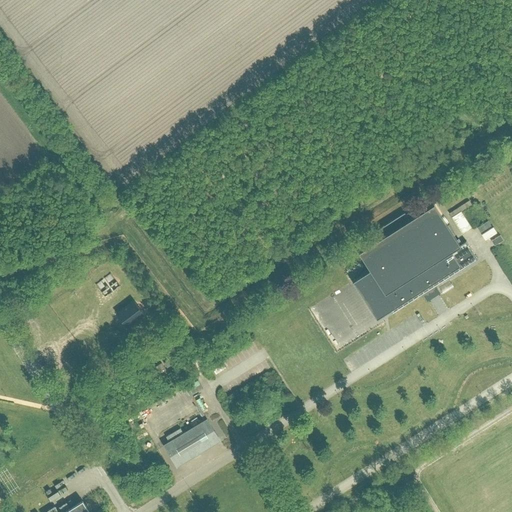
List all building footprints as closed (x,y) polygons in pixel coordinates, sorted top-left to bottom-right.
[(369,269),(352,281),(376,318),(383,314),(389,310),(391,313),(422,293),(423,292),(427,298),(437,292),(433,286),(435,285),(442,281),(477,258),(466,240),(465,241),(459,244),(433,203),(409,219),(404,212),(378,229),(382,236),(358,252),(369,269)] [(461,234),(471,228),(460,211),(450,217),(461,234)] [(477,227),(480,232),(490,225),(487,220),(477,227)] [(493,227),(481,234),(485,240),(493,235),(496,233),(493,227)] [(503,240),(499,235),(490,240),(494,245),(503,240)] [(117,313),(127,326),(143,314),(133,300),(117,313)] [(161,372),(165,370),(165,369),(161,362),(157,365),(161,372)] [(219,440),(207,419),(206,418),(164,444),(177,466),(219,440)] [(89,511),(86,507),(82,500),(62,511),(58,511),(54,506),(44,511),(37,511),(36,511),(89,511)]
